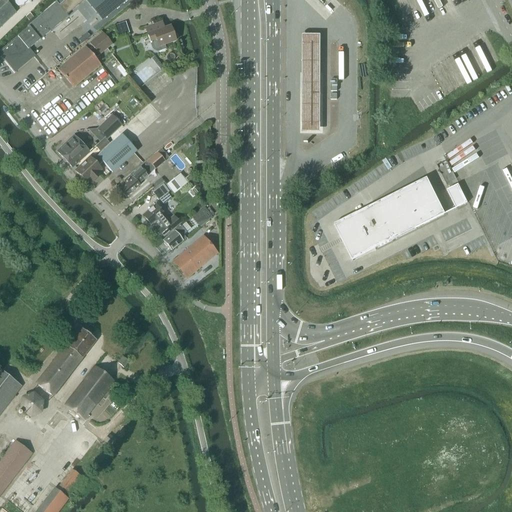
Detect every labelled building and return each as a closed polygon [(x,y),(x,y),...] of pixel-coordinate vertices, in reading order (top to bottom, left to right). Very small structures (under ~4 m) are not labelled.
[(0,0),(0,27),(15,13),(1,0),(0,0)] [(56,0),(54,2),(56,4),(27,28),(28,29),(0,51),(0,56),(14,73),(33,57),(28,50),(67,18),(66,16),(84,1),(101,22),(93,29),(96,33),(135,0),(56,0)] [(169,27),(163,30),(161,24),(145,30),(152,50),(156,52),(165,49),(164,46),(174,42),(174,41),(175,39),(175,37),(174,35),(172,34),(169,27)] [(94,60),(111,45),(102,34),(88,44),(89,45),(85,48),(84,48),(57,71),(72,89),(100,66),(94,60)] [(301,133),(321,133),(321,36),(301,35),(301,133)] [(106,140),(121,126),(111,116),(97,130),(106,140)] [(112,174),(136,152),(121,135),(97,157),(102,163),(112,174)] [(71,169),(88,153),(73,137),(56,153),(71,169)] [(154,171),(165,162),(157,153),(147,162),(154,171)] [(98,167),(102,163),(97,157),(92,161),(89,158),(74,172),(86,184),(89,181),(91,183),(100,175),(98,173),(101,170),(98,167)] [(137,185),(147,177),(140,169),(129,178),(129,177),(117,188),(125,198),(139,186),(137,185)] [(334,225),(352,261),(414,230),(416,229),(422,226),(443,215),(445,215),(427,179),(425,180),(375,205),(334,225)] [(163,185),(152,193),(158,201),(168,193),(163,185)] [(465,204),(467,204),(458,185),(456,186),(447,191),(456,209),(465,204)] [(173,217),(168,221),(155,206),(143,216),(150,225),(155,221),(161,229),(156,233),(162,239),(179,224),(173,217)] [(199,228),(212,218),(203,207),(191,218),(199,228)] [(170,251),(185,239),(183,236),(186,233),(180,227),(162,242),(163,243),(163,245),(165,247),(167,247),(170,251)] [(186,280),(217,254),(203,237),(172,262),(186,280)] [(52,397),(95,341),(79,328),(35,384),(52,397)] [(83,421),(113,382),(94,367),(64,406),(83,421)] [(0,414),(22,387),(0,370),(0,414)] [(110,448),(116,441),(111,437),(108,435),(103,442),(105,444),(110,448)] [(0,494),(31,455),(14,442),(0,460),(0,494)] [(58,511),(67,501),(65,499),(82,479),(79,476),(71,471),(55,491),(53,489),(35,511),(58,511)]
